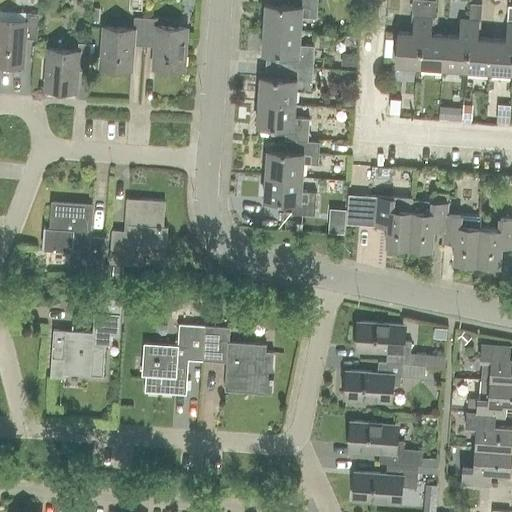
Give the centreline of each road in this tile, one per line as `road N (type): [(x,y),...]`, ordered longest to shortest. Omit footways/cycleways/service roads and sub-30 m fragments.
road 1 (residential): [(318,485),(267,509),(0,487)]
road 2 (residential): [(297,439),(277,445),(28,424)]
road 3 (residential): [(511,133),(361,127),(364,73)]
road 4 (residential): [(333,277),(233,250),(209,210),(211,161)]
road 5 (residential): [(511,319),(333,277)]
road 6 (residential): [(211,161),(46,143)]
road 7 (residential): [(333,277),(297,439)]
road 8 (residential): [(211,161),(222,0)]
road 9 (residential): [(0,264),(46,143)]
